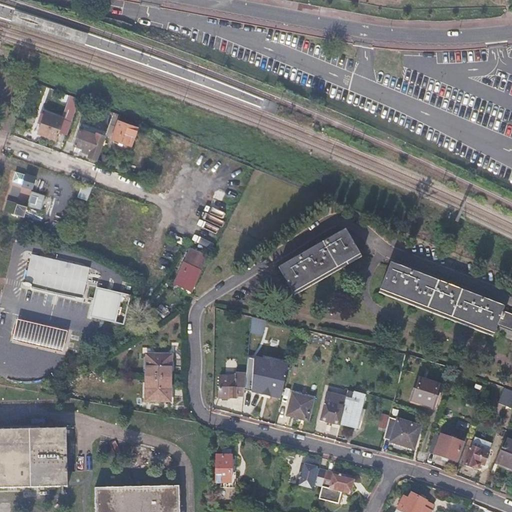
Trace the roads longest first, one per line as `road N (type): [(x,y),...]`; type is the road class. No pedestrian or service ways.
road 1 (residential): [(511,300),(406,259),(339,218),(197,309),(197,410)]
road 2 (residential): [(511,32),(393,35),(199,0)]
road 3 (residential): [(397,467),(197,410)]
road 4 (residential): [(147,193),(0,142)]
road 5 (residential): [(511,508),(397,467)]
